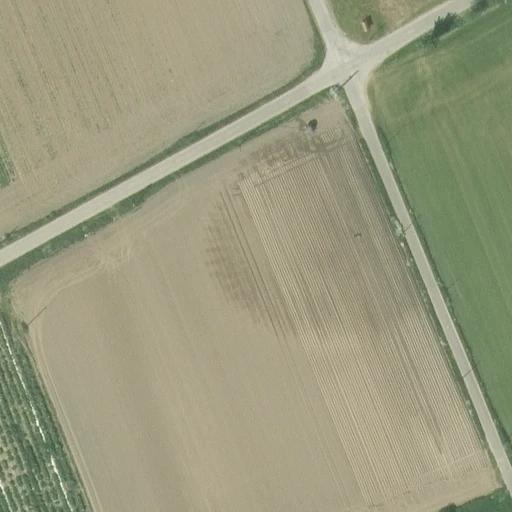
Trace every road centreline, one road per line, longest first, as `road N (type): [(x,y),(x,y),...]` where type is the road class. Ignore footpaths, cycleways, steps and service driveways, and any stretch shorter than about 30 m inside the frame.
road 1 (residential): [(344,68),(511,481)]
road 2 (residential): [(344,68),(0,264)]
road 3 (residential): [(468,0),(344,68)]
